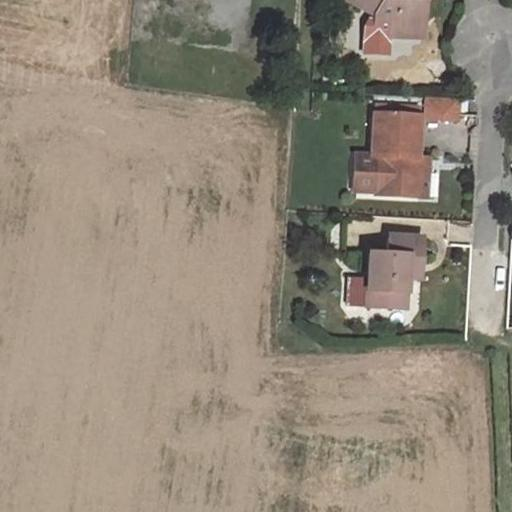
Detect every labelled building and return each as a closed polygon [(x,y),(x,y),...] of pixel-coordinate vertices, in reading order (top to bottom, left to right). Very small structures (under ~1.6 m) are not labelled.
[(345,0),(373,15),(373,22),(387,22),(386,35),(410,35),(410,23),(421,23),(422,3),(419,0),(345,0)] [(373,22),(364,21),(364,34),(368,39),(382,40),(386,35),(387,22),(373,22)] [(421,23),(410,23),(410,35),(421,36),(421,23)] [(457,101),(424,99),(423,117),(456,119),(457,101)] [(418,110),(374,107),(374,115),(417,117),(418,110)] [(374,115),(372,115),(370,155),(370,157),(376,157),(374,192),(374,196),(418,198),(418,197),(419,175),(414,175),(415,159),(417,117),(374,115)] [(370,155),(353,154),(351,191),(374,192),(376,157),(370,157),(370,155)] [(428,159),(415,159),(414,175),(419,175),(418,197),(433,197),(434,175),(427,174),(428,159)] [(421,239),(388,237),(387,255),(368,254),(367,279),(365,308),(396,310),(397,294),(404,294),(405,278),(406,264),(419,264),(421,239)] [(419,264),(406,264),(405,278),(419,279),(419,264)] [(367,279),(347,278),(345,307),(365,308),(367,279)]
